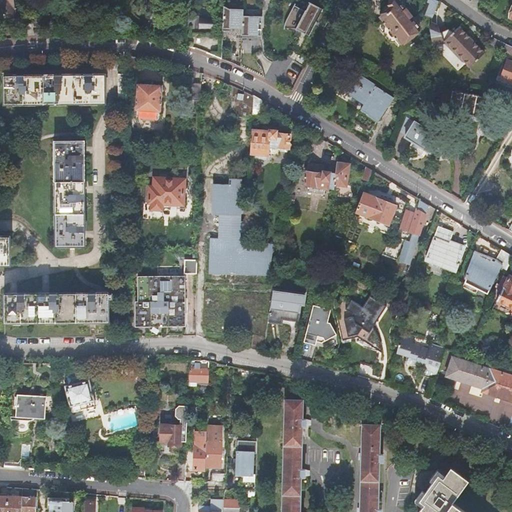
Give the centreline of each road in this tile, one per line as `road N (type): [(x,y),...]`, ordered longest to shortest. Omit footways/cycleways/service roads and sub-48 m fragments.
road 1 (residential): [(511,447),(326,378),(199,345),(0,343)]
road 2 (residential): [(290,107),(183,56),(82,43),(0,49)]
road 3 (residential): [(511,245),(290,107)]
road 4 (residential): [(180,511),(174,491),(0,477)]
road 5 (residential): [(345,0),(290,107)]
